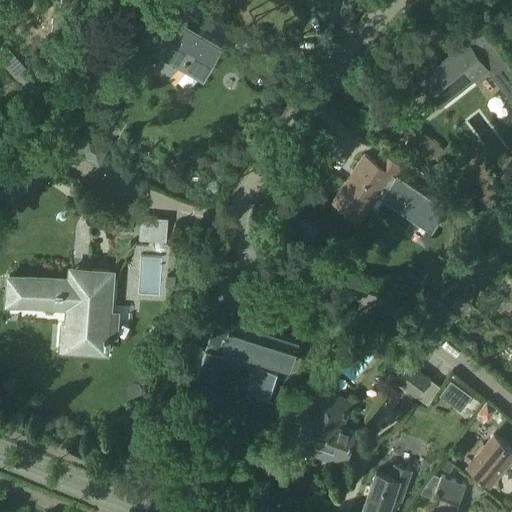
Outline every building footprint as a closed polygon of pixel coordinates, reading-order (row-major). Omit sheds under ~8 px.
[(152,0),(149,6),(160,12),(166,1),(175,6),(178,0),(152,0)] [(167,50),(155,63),(168,76),(184,60),(186,61),(205,72),(221,43),(195,28),(199,21),(179,10),(176,17),(174,17),(158,46),(167,50)] [(511,65),(484,28),(467,40),(468,42),(421,77),(440,103),(487,67),(511,100),(511,65)] [(88,133),(77,153),(100,165),(101,164),(111,146),(88,133)] [(392,170),(396,173),(403,163),(385,151),(378,160),(366,152),(334,197),(343,203),(333,217),(343,224),(353,210),(360,216),(392,170)] [(170,238),(170,214),(142,213),(142,238),(170,238)] [(11,274),(9,301),(70,306),(67,348),(107,351),(108,339),(117,340),(119,316),(110,315),(113,270),(72,267),(71,279),(11,274)] [(463,269),(449,285),(460,294),(470,302),(480,291),(471,283),(474,280),(463,269)] [(165,277),(165,286),(174,286),(174,277),(165,277)] [(460,294),(450,306),(460,314),(470,302),(460,294)] [(429,315),(428,316),(444,331),(457,317),(440,302),(429,315)] [(216,380),(228,346),(262,357),(251,391),(270,397),(278,371),(276,370),(278,362),(290,366),(298,340),(271,331),(272,329),(245,320),(245,322),(233,318),(230,329),(214,323),(197,374),(216,380)] [(405,344),(391,362),(403,371),(397,380),(407,388),(420,370),(412,364),(410,362),(417,353),(405,344)] [(420,370),(407,388),(418,396),(431,378),(420,370)] [(472,418),(487,393),(455,375),(446,390),(465,401),(459,411),(472,418)] [(297,439),(294,448),(313,455),(317,446),(328,450),(326,456),(345,463),(356,432),(342,426),(351,399),(319,387),(309,415),(306,414),(297,439)] [(489,418),(497,406),(487,399),(479,411),(489,418)] [(468,463),(491,481),(511,454),(511,447),(494,432),(468,463)] [(376,469),(361,511),(388,511),(390,508),(394,510),(399,508),(402,499),(412,469),(393,463),(390,473),(376,469)] [(432,493),(428,504),(430,505),(427,511),(454,511),(465,481),(442,472),(441,474),(436,472),(422,490),(432,493)]
